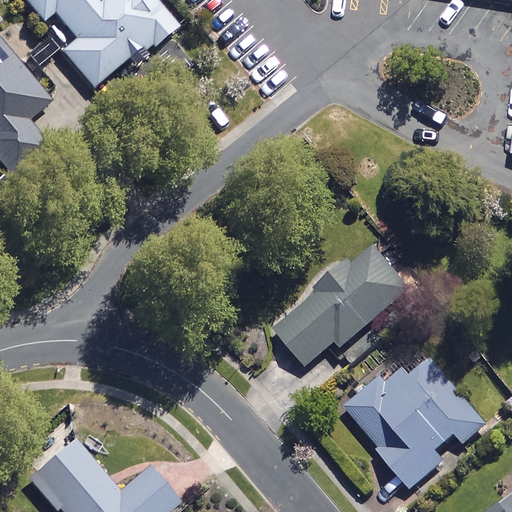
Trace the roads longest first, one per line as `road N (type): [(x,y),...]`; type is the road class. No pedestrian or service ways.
road 1 (residential): [(93,340),(99,294),(120,250),(329,81)]
road 2 (residential): [(93,340),(124,346),(195,385),(308,511)]
